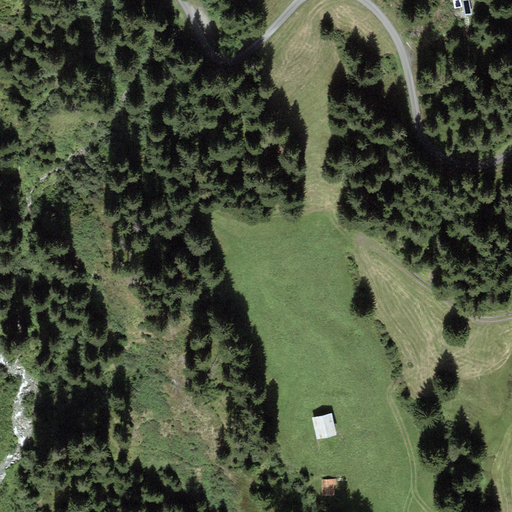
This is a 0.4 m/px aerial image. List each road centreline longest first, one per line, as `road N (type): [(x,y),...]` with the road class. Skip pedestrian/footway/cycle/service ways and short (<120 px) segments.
road 1 (unclassified): [(511,149),(455,171),(426,146),(392,32),(358,0)]
road 2 (unclassified): [(297,0),(228,62),(209,55),(179,0)]
road 3 (track): [(511,317),(463,315),(364,242)]
